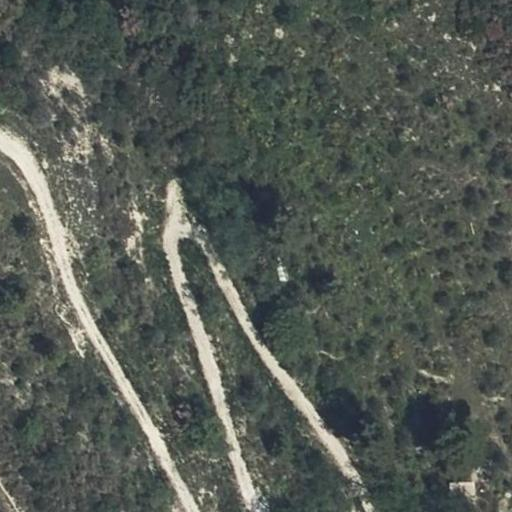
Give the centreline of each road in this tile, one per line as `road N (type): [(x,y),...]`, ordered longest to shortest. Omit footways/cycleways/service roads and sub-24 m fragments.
road 1 (track): [(376,511),(254,342),(202,239),(179,232),(169,251),(202,337),(250,511)]
road 2 (track): [(189,511),(81,312),(38,178),(0,135)]
